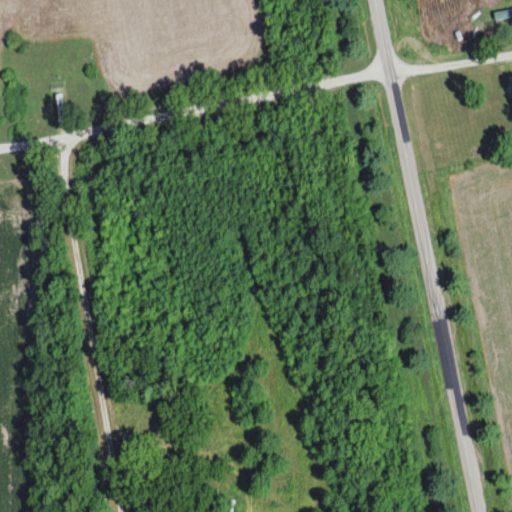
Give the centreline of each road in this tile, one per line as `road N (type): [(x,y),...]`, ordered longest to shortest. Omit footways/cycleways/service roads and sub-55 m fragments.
road 1 (residential): [(119,511),(66,159),(90,132),(327,86)]
road 2 (residential): [(481,511),(377,0)]
road 3 (residential): [(327,86),(511,54)]
